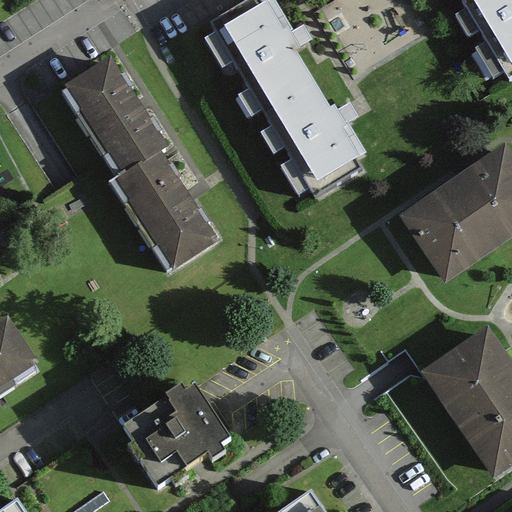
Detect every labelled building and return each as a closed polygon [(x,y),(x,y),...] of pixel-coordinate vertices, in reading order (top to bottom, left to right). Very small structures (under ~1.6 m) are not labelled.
[(511,0),(461,0),(506,72),(511,68),(511,0)] [(268,5),(217,34),(261,111),(312,82),(268,5)] [(106,67),(65,93),(119,175),(152,153),(159,148),(106,67)] [(312,82),(261,111),(306,189),(357,160),(312,82)] [(214,245),(152,153),(119,175),(108,182),(170,274),(214,245)] [(511,163),(505,153),(402,221),(445,285),(511,239),(511,163)] [(12,327),(0,334),(0,404),(44,376),(12,327)] [(511,368),(488,333),(425,377),(498,481),(511,471),(511,368)] [(197,390),(129,436),(167,492),(235,447),(197,390)] [(316,511),(310,502),(295,511),(316,511)]
